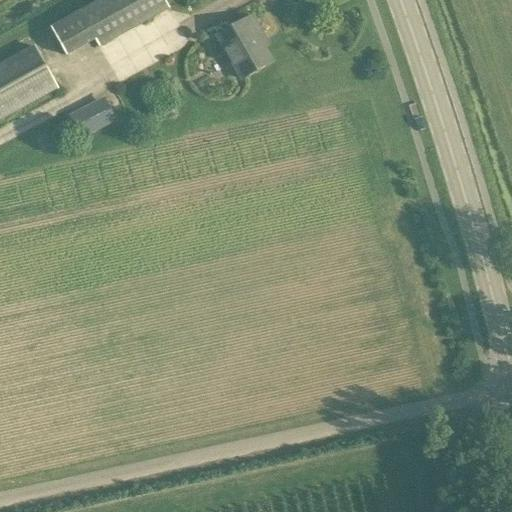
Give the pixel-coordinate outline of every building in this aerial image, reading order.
[(66,59),(96,43),(99,49),(169,10),(163,0),(103,0),(80,13),(50,29),(66,59)] [(272,63),(263,47),(268,44),(252,17),(217,38),(242,81),(272,63)] [(0,121),(57,90),(34,48),(0,66),(0,121)] [(74,117),(85,140),(118,124),(106,101),(74,117)] [(39,133),(22,143),(44,181),(62,171),(39,133)]
